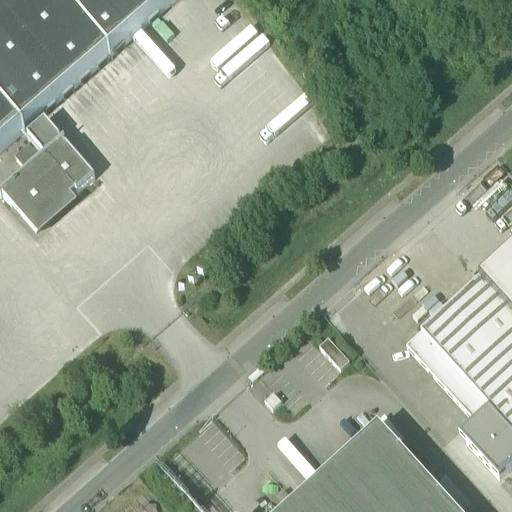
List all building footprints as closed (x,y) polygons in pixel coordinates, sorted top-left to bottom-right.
[(0,0),(0,108),(23,135),(110,60),(111,62),(112,60),(111,59),(178,0),(0,0)] [(0,108),(0,155),(23,135),(0,108)] [(336,133),(327,121),(319,127),(328,139),(336,133)] [(95,181),(45,125),(27,140),(45,160),(1,198),(11,210),(24,198),(45,223),(76,195),(77,197),(95,181)] [(511,256),(481,285),(511,319),(511,256)] [(511,319),(481,285),(422,338),(490,414),(491,415),(511,438),(511,319)] [(490,414),(422,338),(407,352),(475,427),(490,414)] [(350,367),(329,344),(320,352),(341,375),(350,367)] [(511,472),(511,438),(491,415),(463,440),(501,482),(511,472)] [(450,511),(379,433),(292,511),(450,511)]
